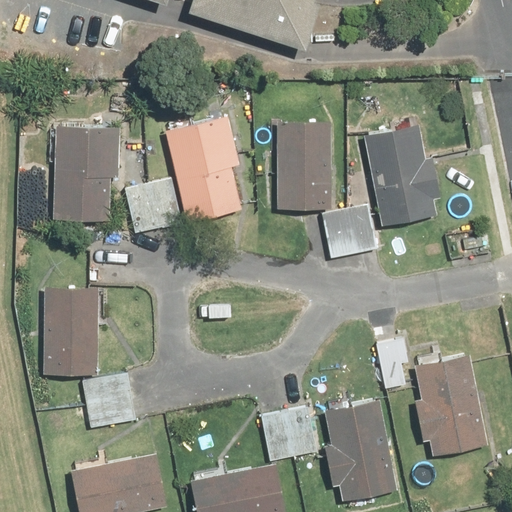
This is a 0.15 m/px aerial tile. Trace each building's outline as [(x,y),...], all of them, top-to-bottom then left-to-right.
[(132,0),(302,50),(317,0),(132,0)] [(228,112),(164,127),(186,217),(242,204),(232,164),(240,162),(228,112)] [(329,118),(275,118),(276,207),(330,207),(329,118)] [(418,122),(364,132),(381,221),(435,211),(432,196),(440,194),(433,155),(424,156),(418,122)] [(120,126),(54,124),(51,215),(108,217),(109,176),(118,176),(120,126)] [(173,175),(125,187),(135,231),(184,220),(173,175)] [(368,201),(321,211),(332,262),(380,251),(368,201)] [(96,370),(97,285),(43,284),(41,369),(96,370)] [(407,360),(404,337),(375,341),(382,387),(403,385),(400,360),(407,360)] [(485,439),(466,349),(413,360),(420,395),(411,397),(420,438),(429,436),(431,450),(485,439)] [(127,372),(81,378),(88,426),(134,420),(127,372)] [(395,484),(378,394),(321,405),(328,439),(321,440),(329,482),(336,481),(339,495),(395,484)] [(263,409),(271,456),(294,452),(295,461),(322,457),(313,402),(263,409)] [(69,467),(77,511),(121,511),(166,503),(155,450),(69,467)] [(187,476),(194,511),(282,511),(285,511),(274,459),(187,476)]
